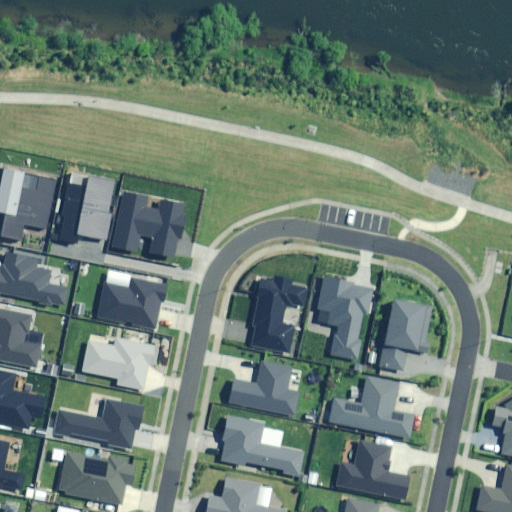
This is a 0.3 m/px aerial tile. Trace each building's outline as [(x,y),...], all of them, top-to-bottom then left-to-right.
[(54,181),(1,170),(0,175),(0,214),(3,215),(0,230),(0,238),(19,242),(22,226),(44,230),(54,181)] [(63,219),(59,241),(74,244),(75,237),(103,243),(109,215),(105,214),(112,183),(86,177),(84,188),(67,185),(60,218),(63,219)] [(145,196),(122,191),(111,247),(134,252),(137,234),(150,237),(146,253),(170,257),(174,238),(176,239),(181,214),(179,214),(181,204),(158,199),(156,210),(143,208),(145,196)] [(0,267),(0,293),(63,306),(66,288),(46,284),(48,271),(34,269),(36,261),(24,258),(24,257),(3,253),(0,267)] [(271,281),(257,278),(253,296),(256,297),(250,325),(253,326),(249,345),(286,353),(292,326),(279,323),(283,305),(296,308),(296,305),(301,306),(304,288),(288,285),(290,279),(272,276),(271,281)] [(102,282),(95,317),(152,328),(158,302),(160,302),(163,284),(127,277),(125,287),(102,282)] [(351,282),(322,277),(315,308),(328,311),(326,323),(336,325),(334,336),(332,335),(328,354),(355,359),(358,340),(355,340),(360,313),(365,314),(370,289),(350,285),(351,282)] [(430,307),(390,299),(377,366),(400,371),(404,348),(424,352),(426,342),(423,341),(430,307)] [(82,305),(74,303),(72,313),(80,315),(82,305)] [(29,315),(0,309),(0,360),(33,367),(38,345),(23,342),(29,315)] [(111,345),(85,340),(79,371),(116,378),(115,384),(140,389),(145,363),(147,364),(151,346),(113,338),(111,345)] [(289,367),(259,361),(255,383),(231,378),(226,402),(292,415),(297,392),(285,389),(289,367)] [(56,365),(46,363),(44,373),(54,375),(56,365)] [(71,366),(61,364),(59,374),(69,376),(71,366)] [(13,373),(0,370),(0,424),(26,429),(28,417),(37,419),(41,397),(9,391),(13,373)] [(397,383),(365,377),(359,404),(332,398),(327,422),(408,438),(412,415),(391,411),(397,383)] [(511,397),(501,404),(504,408),(494,406),(490,425),(505,428),(501,454),(511,456),(511,397)] [(135,430),(140,406),(103,399),(99,419),(56,410),(51,433),(66,436),(67,433),(105,441),(105,444),(128,449),(132,430),(135,430)] [(262,424),(224,416),(219,439),(223,440),(219,460),(242,465),(243,462),(281,470),(281,473),(296,476),(301,453),(257,443),(262,424)] [(388,446),(357,440),(352,465),(339,462),(334,486),(402,500),(407,476),(383,471),(388,446)] [(1,470),(6,443),(0,441),(0,486),(18,490),(21,474),(1,470)] [(105,460),(64,452),(57,489),(64,490),(63,494),(119,505),(123,485),(127,485),(131,465),(123,464),(124,460),(106,457),(105,460)] [(511,511),(511,467),(505,466),(500,491),(481,487),(476,510),(486,511),(511,511)] [(316,474),(308,472),(306,482),(314,484),(316,474)] [(305,475),(298,474),(296,482),(304,483),(305,475)] [(258,485),(225,479),(222,499),(209,497),(205,511),(283,511),(284,511),(254,506),(258,485)] [(375,511),(377,505),(346,498),(343,511),(375,511)]
